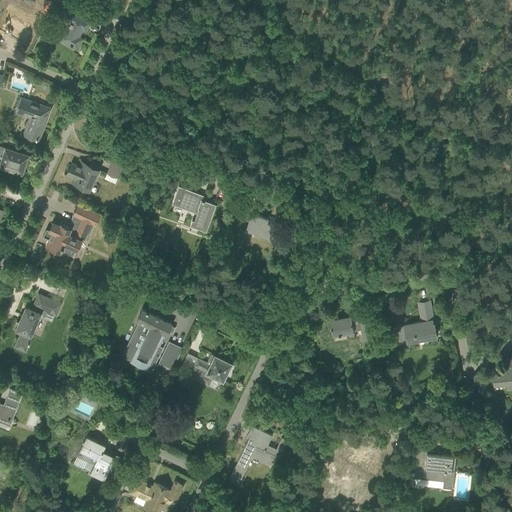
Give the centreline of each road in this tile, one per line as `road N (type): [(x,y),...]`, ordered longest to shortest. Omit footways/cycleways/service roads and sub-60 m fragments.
road 1 (track): [(288,0),(289,20),(413,116),(511,137)]
road 2 (residential): [(0,270),(84,90)]
road 3 (residential): [(326,296),(307,206),(215,172)]
road 4 (track): [(150,66),(258,50),(289,20)]
road 5 (residential): [(208,474),(269,346)]
road 6 (residential): [(511,498),(481,445),(466,368)]
road 7 (residential): [(453,282),(326,296)]
